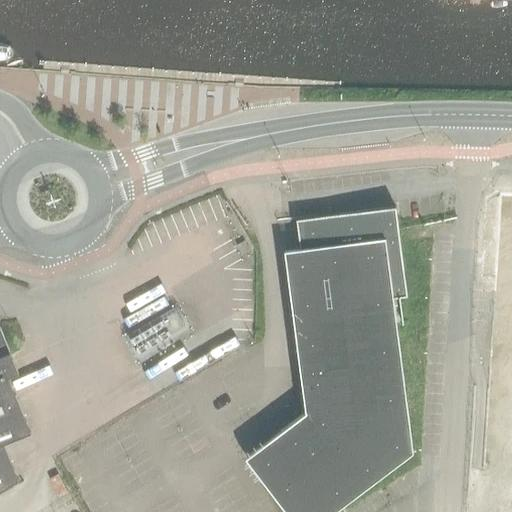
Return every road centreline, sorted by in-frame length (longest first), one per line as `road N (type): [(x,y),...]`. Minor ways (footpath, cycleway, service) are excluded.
road 1 (secondary): [(264,136),(393,117),(511,116)]
road 2 (secondary): [(264,136),(173,144),(103,167),(86,164)]
road 3 (secondary): [(99,208),(264,136)]
